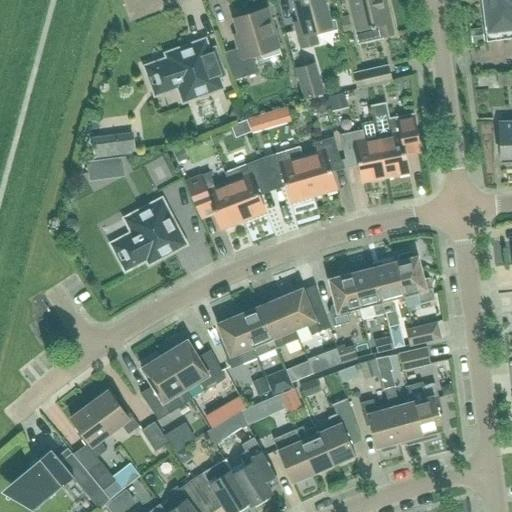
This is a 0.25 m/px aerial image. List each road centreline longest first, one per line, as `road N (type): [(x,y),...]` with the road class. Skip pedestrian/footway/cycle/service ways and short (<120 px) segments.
road 1 (residential): [(95,353),(188,296),(286,253),(459,210)]
road 2 (residential): [(490,469),(459,210)]
road 3 (residential): [(459,210),(431,0)]
road 4 (residential): [(344,511),(490,469)]
